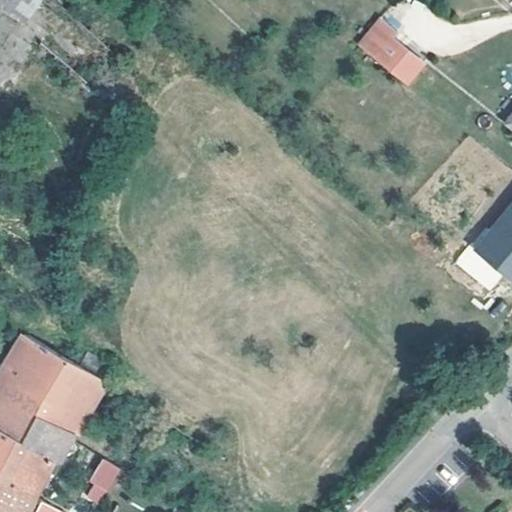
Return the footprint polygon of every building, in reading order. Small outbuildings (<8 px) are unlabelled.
[(376,62),(403,84),(419,66),(392,43),(376,62)] [(511,282),(511,188),(459,268),(492,291),(502,276),(511,282)] [(11,366),(0,383),(0,394),(82,435),(109,394),(25,343),(11,366)] [(60,469),(82,435),(0,394),(0,438),(15,446),(56,468),(60,469)] [(0,469),(15,446),(0,438),(0,469)] [(0,469),(0,484),(34,502),(56,468),(15,446),(0,469)] [(103,458),(82,496),(100,505),(121,468),(103,458)] [(0,511),(27,511),(34,502),(0,484),(0,511)]
